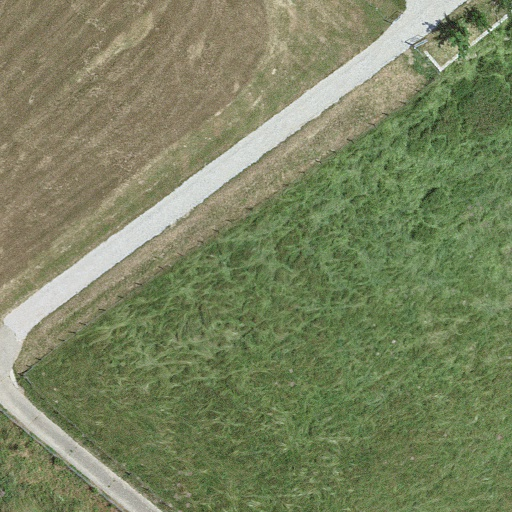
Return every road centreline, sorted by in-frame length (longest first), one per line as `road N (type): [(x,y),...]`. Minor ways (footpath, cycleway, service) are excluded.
road 1 (track): [(456,0),(26,318),(0,355)]
road 2 (track): [(0,382),(152,511)]
